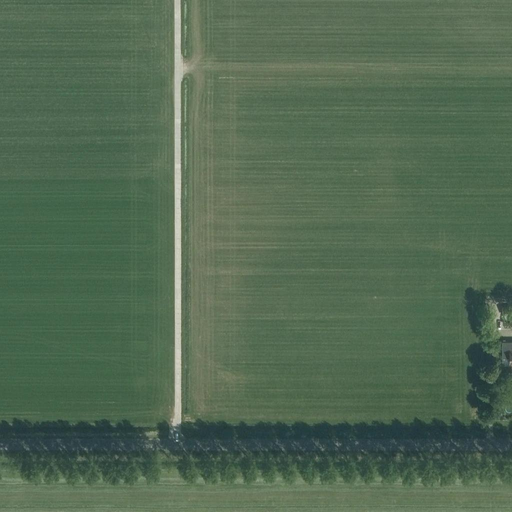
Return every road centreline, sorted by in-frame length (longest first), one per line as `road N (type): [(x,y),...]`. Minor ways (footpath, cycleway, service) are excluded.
road 1 (unclassified): [(0,444),(511,445)]
road 2 (unknown): [(177,0),(175,444)]
